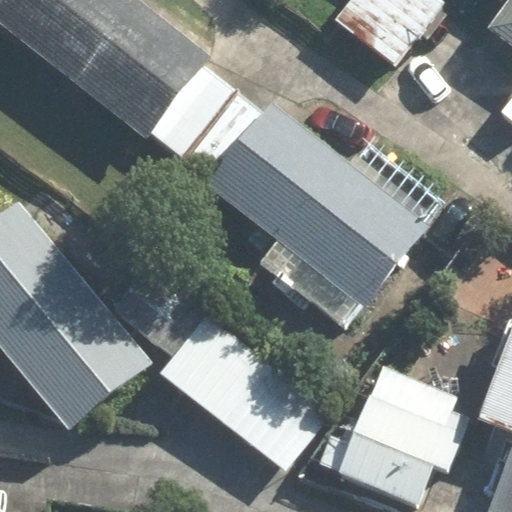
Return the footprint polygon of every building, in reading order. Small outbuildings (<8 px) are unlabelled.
[(187,163),(239,99),(208,74),(215,65),(134,0),(9,0),(0,11),(0,30),(147,149),(156,138),(187,163)] [(445,11),(431,0),(356,0),(338,23),(397,71),(445,11)] [(511,51),(511,9),(492,37),(511,51)] [(435,232),(278,113),(270,122),(239,99),(187,163),(216,188),(211,194),(282,249),(266,271),(346,332),(362,311),(369,317),(435,232)] [(157,371),(24,212),(0,231),(0,347),(76,438),(157,371)] [(210,321),(164,381),(290,477),(336,417),(210,321)] [(511,511),(511,350),(483,429),(511,439),(511,465),(494,511),(511,511)] [(460,402),(385,371),(341,480),(422,511),(437,473),(451,478),(473,424),(454,416),(460,402)]
